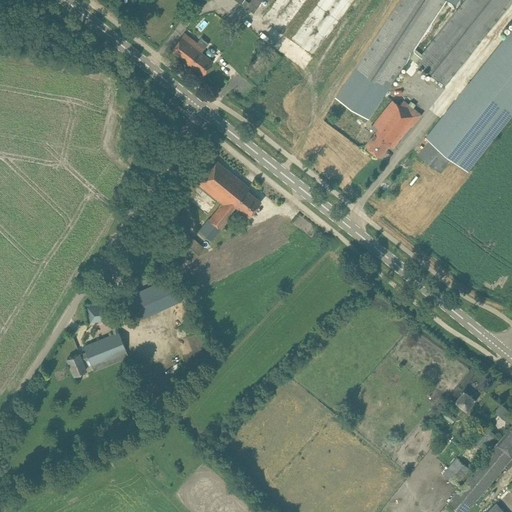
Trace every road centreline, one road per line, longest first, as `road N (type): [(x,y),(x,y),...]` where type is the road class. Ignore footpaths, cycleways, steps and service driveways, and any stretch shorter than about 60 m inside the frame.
road 1 (unclassified): [(0,445),(201,105)]
road 2 (tertiary): [(503,351),(201,105)]
road 3 (tertiary): [(201,105),(63,0)]
